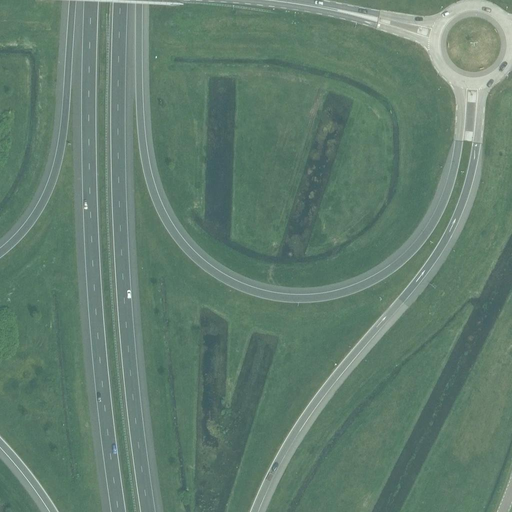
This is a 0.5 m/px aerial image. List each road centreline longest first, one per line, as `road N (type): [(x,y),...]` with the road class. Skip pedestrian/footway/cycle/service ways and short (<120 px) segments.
road 1 (motorway): [(459,82),(450,184),(423,241),(377,279),(339,294),(266,296),(190,252),(154,194),(140,127),(140,0)]
road 2 (motorway): [(148,511),(118,181),(120,0)]
road 3 (motorway): [(91,0),(88,175),(118,511)]
road 4 (motorway): [(256,511),(316,402),(446,241),(474,168),(484,83)]
road 5 (motorway): [(74,0),(55,173),(25,229),(0,253)]
